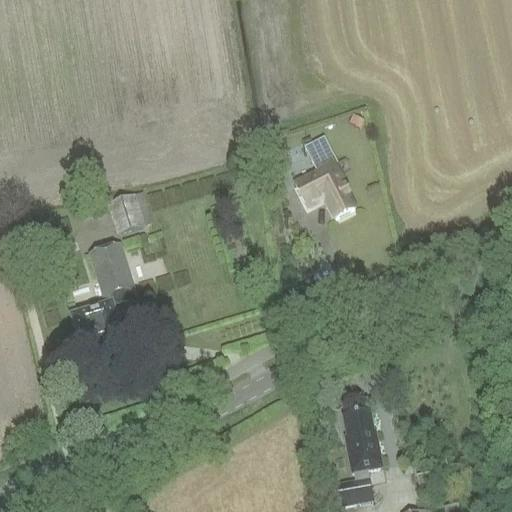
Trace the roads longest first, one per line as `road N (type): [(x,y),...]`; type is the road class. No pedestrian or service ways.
road 1 (tertiary): [(34,511),(511,258)]
road 2 (track): [(511,401),(489,270)]
